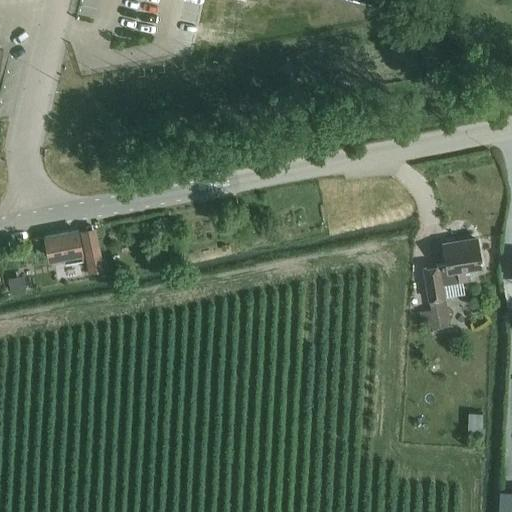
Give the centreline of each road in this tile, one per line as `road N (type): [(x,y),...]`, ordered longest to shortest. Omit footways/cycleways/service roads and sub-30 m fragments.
road 1 (track): [(467,511),(469,480),(386,449),(395,254),(0,333)]
road 2 (unclassified): [(35,221),(511,128)]
road 3 (unclassified): [(59,0),(26,142),(35,221)]
